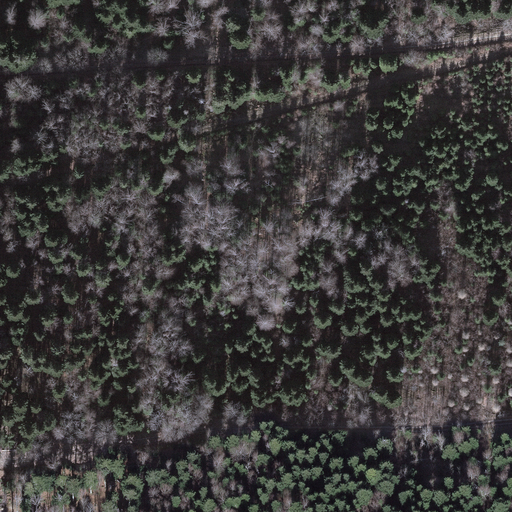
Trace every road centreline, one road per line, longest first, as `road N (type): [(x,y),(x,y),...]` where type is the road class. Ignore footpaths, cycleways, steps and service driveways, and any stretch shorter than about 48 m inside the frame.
road 1 (track): [(0,189),(511,47)]
road 2 (track): [(0,454),(234,428),(511,416)]
road 3 (track): [(0,71),(345,53),(511,34)]
